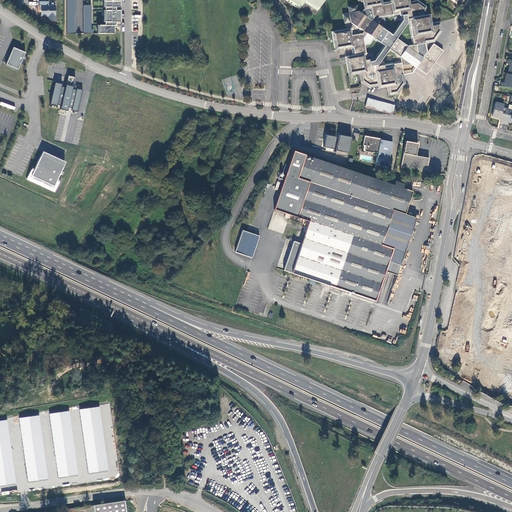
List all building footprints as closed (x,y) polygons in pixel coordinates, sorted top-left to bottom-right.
[(47,0),(38,0),(38,9),(40,9),(40,15),(47,15),(47,19),(54,19),(54,4),(47,4),(47,0)] [(103,0),(104,7),(106,7),(106,10),(104,10),(104,22),(106,22),(106,25),(98,25),(98,34),(115,33),(115,25),(122,25),(122,8),(121,0),(103,0)] [(284,0),(299,10),(304,2),(317,11),(324,0),(284,0)] [(397,94),(405,83),(402,66),(402,62),(377,67),(377,65),(389,48),(401,56),(409,46),(397,38),(408,21),(410,21),(415,45),(417,45),(418,54),(424,58),(434,65),(443,50),(433,43),(427,52),(426,43),(434,41),(441,31),(440,22),(431,23),(429,15),(427,15),(426,6),(418,1),(409,2),(408,0),(389,0),(390,1),(382,2),(381,0),(362,0),(364,9),(361,13),(359,11),(358,11),(357,5),(348,7),(349,13),(343,14),(344,23),(350,22),(353,24),(349,29),(332,32),(335,50),(344,48),(346,48),(348,56),(345,56),(349,75),(359,73),(367,72),(367,76),(366,79),(370,82),(372,79),(376,79),(378,86),(378,88),(387,86),(389,95),(397,94)] [(92,5),(84,5),(84,33),(94,34),(94,29),(92,29),(92,5)] [(415,45),(409,46),(401,56),(402,62),(402,66),(411,64),(427,75),(434,65),(424,58),(418,54),(417,45),(415,45)] [(12,47),(6,62),(5,63),(17,69),(25,52),(12,47)] [(359,73),(361,82),(369,88),(378,86),(376,79),(372,79),(370,82),(366,79),(367,76),(367,72),(359,73)] [(511,74),(509,74),(507,73),(505,83),(501,82),(501,86),(511,87),(511,74)] [(76,77),(69,76),(66,88),(62,87),(63,84),(56,83),(51,105),(58,106),(59,104),(63,105),(62,109),(69,111),(69,107),(73,108),(72,111),(78,112),(83,90),(77,89),(77,90),(73,89),(76,77)] [(162,148),(177,115),(112,86),(97,120),(162,148)] [(368,97),(365,107),(371,109),(374,99),(368,97)] [(395,105),(374,99),(371,109),(393,114),(395,105)] [(504,123),(507,110),(503,109),(504,105),(495,103),(492,116),(501,119),(500,122),(504,123)] [(336,137),(326,135),(324,147),(326,148),(326,151),(333,152),(336,137)] [(351,137),(339,135),(336,154),(348,156),(351,137)] [(376,164),(388,166),(392,142),(380,139),(381,138),(364,135),(362,150),(374,152),(378,153),(376,164)] [(412,142),(405,141),(401,166),(427,171),(429,158),(416,155),(418,143),(412,142)] [(403,188),(400,187),(402,183),(396,181),(394,185),(294,151),(289,166),(287,171),(274,210),(309,221),(302,244),(294,241),(284,270),(310,279),(316,281),(376,301),(386,271),(386,270),(397,273),(416,218),(406,214),(413,191),(403,188)] [(53,193),(54,192),(60,179),(57,178),(64,162),(42,152),(34,167),(32,166),(25,180),(53,193)] [(511,199),(497,195),(479,249),(506,258),(483,329),(492,331),(488,344),(511,351),(511,199)] [(260,236),(242,230),(235,252),(252,258),(260,236)] [(446,342),(456,344),(464,302),(470,304),(473,288),(457,285),(446,342)] [(100,407),(80,410),(89,473),(108,470),(100,407)] [(69,411),(49,414),(58,477),(78,475),(69,411)] [(39,415),(19,418),(28,482),(48,479),(39,415)] [(7,420),(0,421),(0,485),(16,484),(7,420)] [(126,511),(125,501),(93,505),(94,511),(126,511)]
